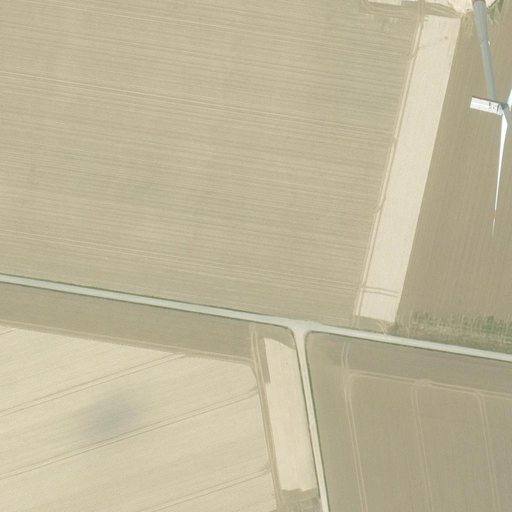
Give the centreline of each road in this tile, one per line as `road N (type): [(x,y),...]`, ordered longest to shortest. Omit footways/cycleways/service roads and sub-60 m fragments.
road 1 (track): [(0,279),(511,357)]
road 2 (track): [(299,326),(323,511)]
